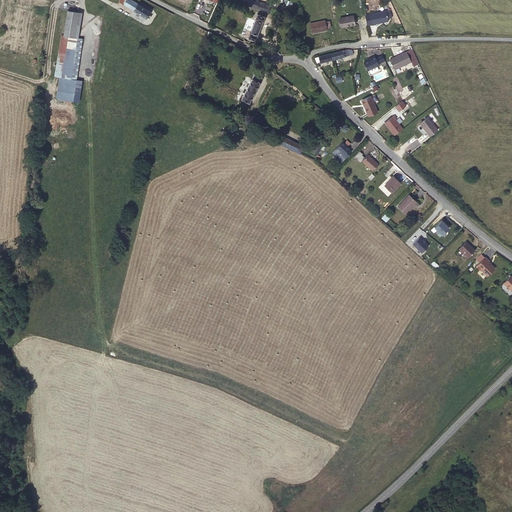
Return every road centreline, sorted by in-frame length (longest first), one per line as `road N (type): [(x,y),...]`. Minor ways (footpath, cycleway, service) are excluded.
road 1 (residential): [(511,255),(355,121),(303,61)]
road 2 (residential): [(511,39),(336,45),(303,61)]
road 3 (tertiary): [(362,511),(511,369)]
road 4 (residential): [(303,61),(260,53),(153,0)]
